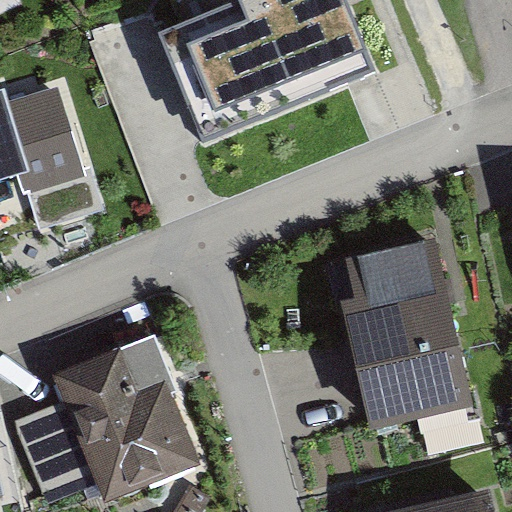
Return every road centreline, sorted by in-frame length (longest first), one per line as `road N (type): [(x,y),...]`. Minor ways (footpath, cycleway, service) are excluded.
road 1 (residential): [(200,238),(511,109)]
road 2 (residential): [(200,238),(276,511)]
road 3 (residential): [(0,321),(200,238)]
